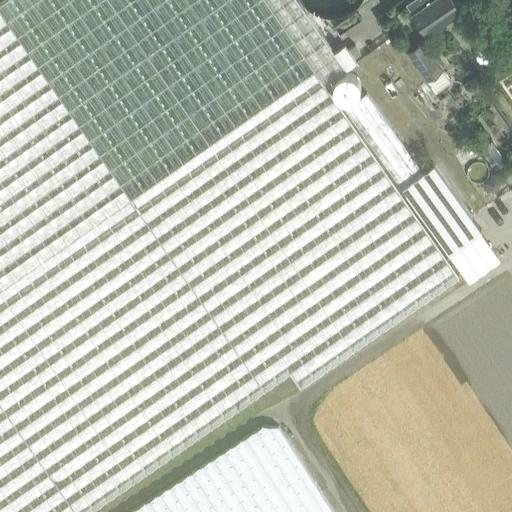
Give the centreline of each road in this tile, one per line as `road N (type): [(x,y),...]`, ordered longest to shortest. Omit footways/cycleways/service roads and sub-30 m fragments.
road 1 (unclassified): [(289,402),(511,259)]
road 2 (unclassified): [(119,511),(289,402)]
road 3 (unclassified): [(352,511),(289,402)]
